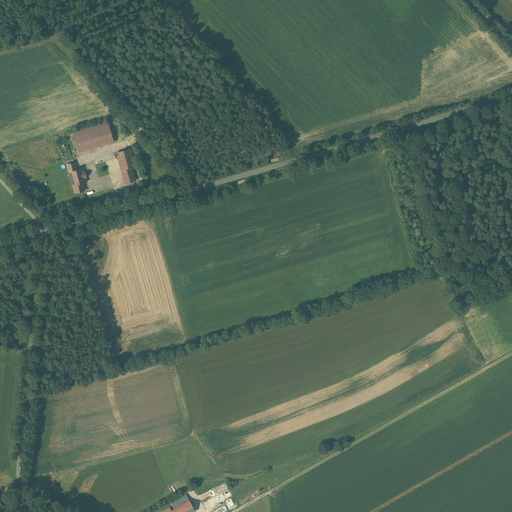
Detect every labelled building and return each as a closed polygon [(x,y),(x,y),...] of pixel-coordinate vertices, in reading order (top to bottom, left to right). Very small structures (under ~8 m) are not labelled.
[(110,123),(76,133),(81,152),(116,142),(110,123)] [(137,127),(143,134),(146,131),(140,124),(137,127)] [(133,147),(118,151),(128,184),(138,181),(134,167),(138,166),(133,147)] [(82,183),(89,181),(85,167),(79,169),(77,161),(69,163),(72,172),(74,171),(78,183),(75,184),(78,193),(85,191),(82,183)] [(226,483),(199,494),(202,501),(218,495),(220,499),(231,494),(226,483)] [(0,491),(0,493),(1,496),(11,490),(8,486),(0,491)] [(170,503),(174,508),(188,500),(185,494),(170,503)] [(170,511),(167,511),(193,511),(195,511),(188,500),(174,508),(170,511)]
